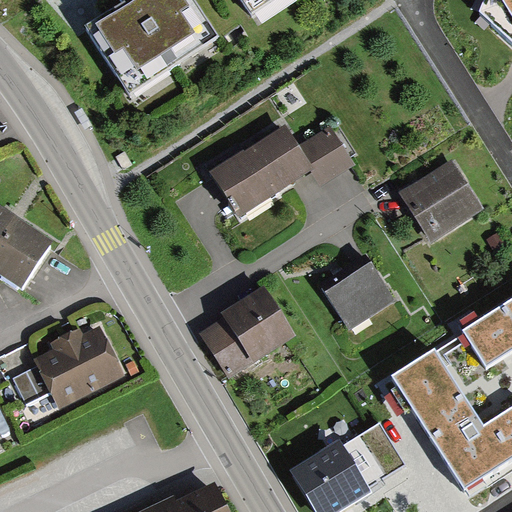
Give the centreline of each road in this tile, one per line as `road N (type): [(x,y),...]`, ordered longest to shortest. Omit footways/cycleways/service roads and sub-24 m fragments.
road 1 (tertiary): [(268,511),(125,272)]
road 2 (tertiary): [(125,272),(0,57)]
road 3 (residential): [(409,0),(511,161)]
road 4 (residential): [(125,272),(0,338)]
